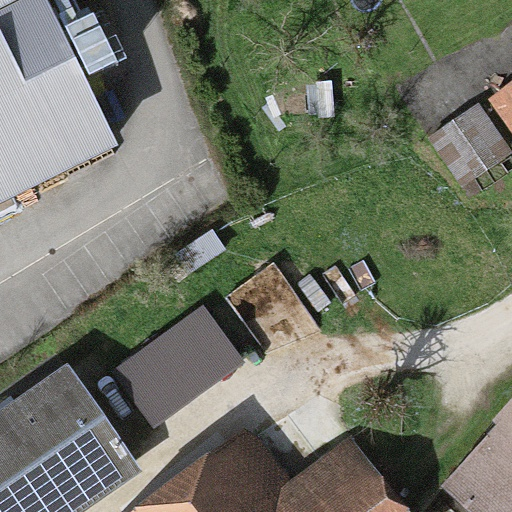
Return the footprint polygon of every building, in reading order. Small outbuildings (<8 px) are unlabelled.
[(0,0),(0,200),(114,144),(42,0),(0,0)] [(511,95),(500,101),(498,97),(496,98),(511,121),(511,95)] [(511,154),(511,153),(480,107),(432,139),(465,187),(511,154)] [(123,377),(155,422),(240,360),(208,316),(123,377)] [(0,511),(42,511),(127,452),(74,375),(0,426),(0,511)] [(511,511),(511,428),(455,489),(480,511),(511,511)] [(151,511),(400,511),(351,447),(297,488),(295,490),(261,442),(253,436),(151,511)]
